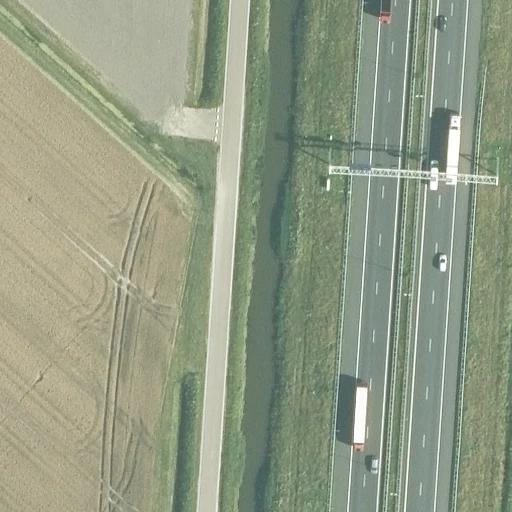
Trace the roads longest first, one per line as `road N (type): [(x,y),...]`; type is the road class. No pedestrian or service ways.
road 1 (motorway): [(418,511),(452,0)]
road 2 (unclassified): [(208,511),(242,0)]
road 3 (motorway): [(395,0),(362,511)]
